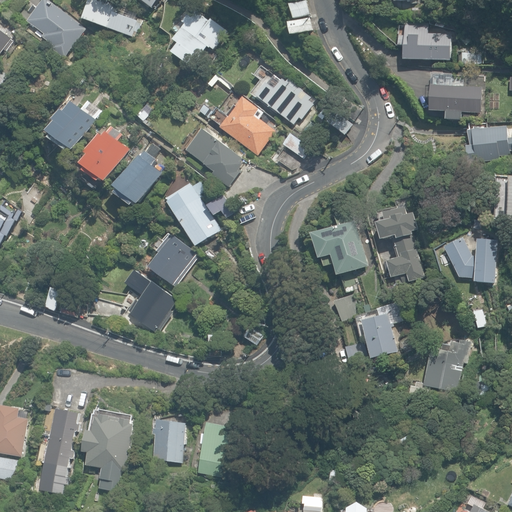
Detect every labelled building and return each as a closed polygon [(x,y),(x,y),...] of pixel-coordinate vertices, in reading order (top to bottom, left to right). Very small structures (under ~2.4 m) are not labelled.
[(53,48),(66,59),(89,29),(50,0),(47,0),(30,22),(46,34),(43,37),(55,46),(53,48)] [(92,0),(85,20),(132,36),(138,20),(117,13),(119,8),(112,5),(112,4),(108,3),(108,0),(92,0)] [(291,5),(295,19),(311,15),(307,1),(291,5)] [(173,52),(189,64),(196,55),(200,58),(209,47),(211,48),(212,47),(215,49),(218,46),(219,47),(230,32),(212,19),(210,21),(193,9),(184,22),(186,24),(175,40),(179,43),(173,52)] [(290,24),(293,36),(315,30),(311,18),(290,24)] [(405,61),(452,61),(453,35),(430,34),(430,23),(406,23),(405,61)] [(0,57),(6,50),(7,51),(15,41),(13,40),(14,39),(0,27),(0,57)] [(461,39),(466,45),(472,40),(467,34),(461,39)] [(0,70),(0,82),(3,85),(11,76),(2,69),(0,70)] [(215,75),(209,84),(215,88),(221,79),(215,75)] [(258,97),(296,125),(301,118),(303,120),(315,105),(310,101),(312,98),(290,78),(287,82),(284,80),(283,81),(275,76),(258,97)] [(453,84),(433,83),(431,112),(448,112),(448,119),(462,120),(462,112),(482,113),(483,87),(453,86),(453,84)] [(222,128),(259,156),(278,132),(258,117),(263,111),(246,98),(238,107),(237,106),(229,116),(220,109),(212,118),(223,126),(222,128)] [(53,139),(70,151),(72,148),(75,151),(79,145),(98,120),(94,117),(96,114),(85,106),(83,109),(79,106),(74,102),(66,114),(63,112),(57,120),(59,122),(51,133),(56,136),(53,139)] [(138,115),(145,122),(151,115),(144,109),(138,115)] [(330,123),(347,135),(355,125),(338,112),(330,123)] [(86,171),(101,182),(103,179),(108,182),(132,150),(121,141),(125,135),(112,127),(109,133),(107,132),(104,137),(101,134),(87,153),(91,155),(84,164),(88,168),(86,171)] [(214,176),(230,188),(243,171),(241,170),(245,164),(243,163),(246,159),(206,130),(189,153),(216,173),(214,176)] [(288,146),(306,160),(314,149),(296,135),(288,146)] [(117,193),(134,206),(137,202),(140,204),(164,174),(153,164),(157,159),(146,151),(142,157),(140,156),(117,187),(120,189),(117,193)] [(496,220),(511,220),(511,177),(498,176),(496,220)] [(169,203),(198,247),(223,230),(202,197),(205,196),(204,194),(208,191),(201,181),(195,185),(193,183),(169,198),(171,201),(169,203)] [(223,211),(228,218),(237,212),(225,196),(209,207),(216,216),(223,211)] [(0,211),(0,249),(26,212),(8,199),(0,211)] [(421,230),(417,213),(409,215),(408,209),(386,214),(387,221),(381,223),(385,240),(397,237),(402,259),(390,262),(394,278),(386,280),(388,289),(427,279),(415,231),(421,230)] [(333,256),(340,276),(370,266),(356,221),(314,234),(322,259),(333,256)] [(151,267),(178,287),(200,258),(197,256),(200,253),(175,235),(174,236),(170,233),(164,241),(166,242),(159,252),(162,253),(151,267)] [(476,282),(497,283),(499,241),(480,239),(478,256),(474,256),(464,238),(446,247),(461,277),(477,278),(476,282)] [(95,289),(107,291),(115,279),(100,269),(94,279),(99,282),(95,289)] [(135,315),(157,332),(159,330),(161,332),(175,313),(173,311),(180,301),(157,282),(156,284),(138,272),(131,282),(133,284),(131,287),(146,299),(143,303),(140,301),(129,316),(132,319),(135,315)] [(48,307),(58,312),(66,293),(56,288),(48,307)] [(82,301),(78,317),(87,320),(89,315),(93,316),(95,308),(91,307),(94,296),(84,294),(82,301)] [(335,301),(343,322),(363,315),(355,294),(335,301)] [(63,313),(78,317),(82,301),(68,297),(63,313)] [(363,320),(373,359),(399,352),(393,327),(395,327),(395,324),(405,321),(399,303),(378,308),(380,315),(363,320)] [(488,325),(485,306),(463,310),(467,329),(488,325)] [(130,327),(139,328),(142,324),(136,319),(130,327)] [(246,337),(258,345),(265,336),(252,328),(246,337)] [(211,357),(222,357),(223,336),(212,335),(211,356),(211,357)] [(346,346),(351,366),(369,361),(365,342),(346,346)] [(434,349),(427,384),(426,386),(432,387),(459,392),(466,355),(434,349)] [(426,386),(427,384),(419,383),(418,387),(413,386),(412,393),(408,392),(406,400),(413,402),(413,399),(418,400),(418,398),(448,403),(450,393),(432,389),(432,387),(426,386)] [(0,406),(0,452),(24,457),(31,419),(28,418),(29,412),(21,410),(22,408),(0,404),(0,406)] [(57,408),(51,436),(76,441),(78,432),(80,432),(81,425),(79,424),(81,413),(57,408)] [(88,472),(96,473),(97,467),(128,473),(137,424),(134,424),(135,421),(108,416),(104,436),(89,433),(86,452),(91,453),(88,472)] [(154,459),(184,463),(189,423),(159,420),(158,429),(156,428),(155,434),(157,435),(154,459)] [(200,472),(227,478),(237,428),(210,423),(200,472)] [(401,440),(406,447),(415,441),(411,434),(401,440)] [(74,450),(76,441),(51,436),(46,463),(70,468),(72,459),(75,459),(77,451),(74,450)] [(0,458),(0,478),(17,482),(21,460),(0,456),(0,458)] [(68,477),(70,468),(46,463),(40,490),(64,495),(67,485),(70,485),(71,478),(68,477)] [(109,489),(120,491),(124,472),(112,470),(109,489)] [(372,476),(363,481),(367,488),(375,483),(372,476)] [(492,511),(484,508),(487,502),(473,495),(468,504),(474,506),(471,511),(492,511)] [(322,511),(324,501),(314,500),(314,499),(306,498),(304,511),(322,511)] [(369,511),(370,508),(359,500),(349,507),(348,511),(369,511)]
